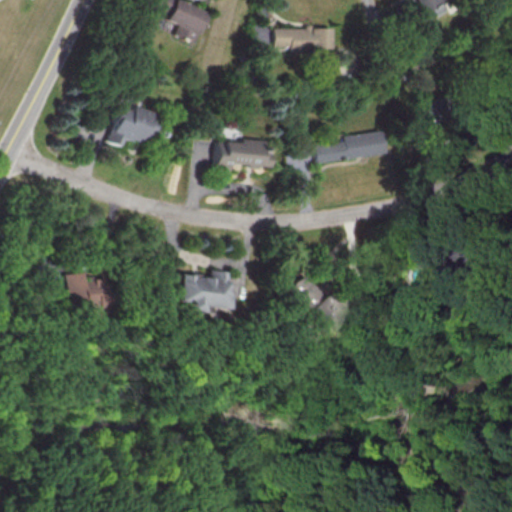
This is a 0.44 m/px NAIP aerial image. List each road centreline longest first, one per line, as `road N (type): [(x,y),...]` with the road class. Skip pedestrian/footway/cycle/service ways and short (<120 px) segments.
road 1 (residential): [(511,153),(403,203),(252,223),(129,203),(7,150)]
road 2 (tertiary): [(81,0),(0,164)]
